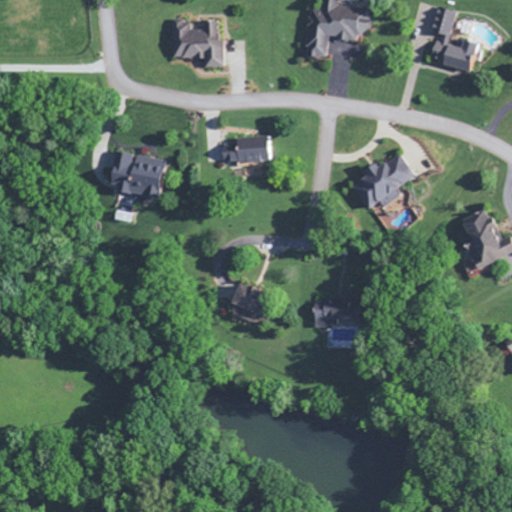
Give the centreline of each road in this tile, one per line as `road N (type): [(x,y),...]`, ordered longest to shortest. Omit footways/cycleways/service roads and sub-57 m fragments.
road 1 (residential): [(106,0),(113,66),(134,91),(359,109),(453,128),(511,158)]
road 2 (residential): [(333,105),(312,242)]
